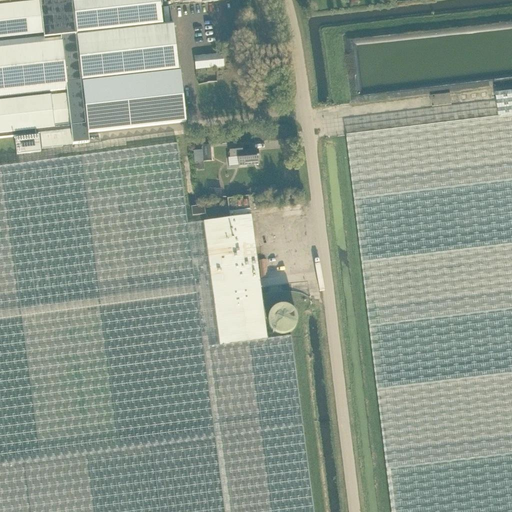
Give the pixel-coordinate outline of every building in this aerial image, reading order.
[(0,0),(0,138),(11,138),(27,136),(27,137),(14,139),(16,155),(40,153),(38,136),(30,137),(30,136),(40,134),(71,131),(72,145),(89,143),(88,134),(145,127),(185,123),(180,72),(178,72),(173,25),(169,25),(162,26),(160,9),(159,0),(0,0)] [(194,58),(196,70),(223,67),(222,55),(194,58)] [(511,511),(511,92),(495,94),(498,118),(346,136),(391,511),(511,511)] [(434,107),(453,104),(451,93),(432,96),(434,107)] [(177,144),(0,167),(0,511),(313,511),(291,336),(267,340),(260,289),(251,216),(188,225),(177,144)] [(241,145),(229,146),(230,158),(238,157),(239,167),(259,165),(258,151),(242,152),(241,145)] [(210,146),(201,147),(202,160),(211,159),(210,146)] [(227,199),(229,213),(250,210),(248,197),(227,199)] [(302,216),(300,205),(281,207),(282,219),(302,216)] [(191,208),(192,216),(205,215),(204,206),(191,208)] [(297,322),(297,321),(297,319),(296,317),(296,315),(295,313),(294,311),(292,310),(291,309),(289,308),(287,307),(285,306),(283,306),(281,306),(279,306),(277,307),(276,307),(274,308),(272,310),(271,311),(270,313),(269,314),(268,316),(267,318),(267,320),(267,322),(267,324),(268,326),(269,328),(270,329),(271,331),(273,332),(274,333),(276,334),(278,335),(280,335),(282,336),(284,335),(286,335),(288,334),(290,333),(291,332),(293,331),(294,329),(295,328),(296,326),(297,324),(297,322)]
